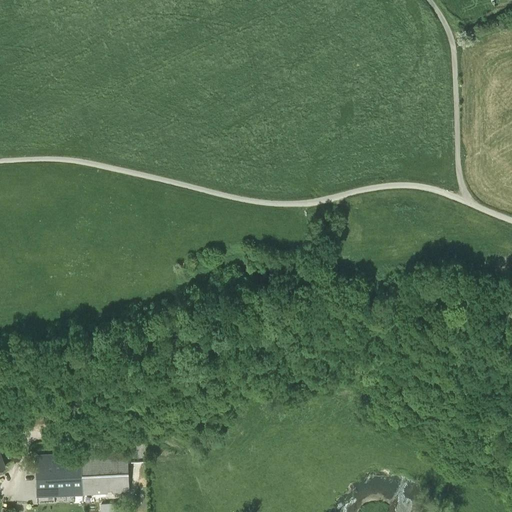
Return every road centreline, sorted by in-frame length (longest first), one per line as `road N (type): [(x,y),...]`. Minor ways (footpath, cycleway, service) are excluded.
road 1 (track): [(511,481),(414,386),(352,365),(313,365),(126,427),(0,428)]
road 2 (track): [(0,160),(67,159),(278,202),(345,191)]
road 3 (track): [(432,0),(453,48),(457,163),(467,199)]
road 4 (track): [(345,191),(403,182),(467,199)]
